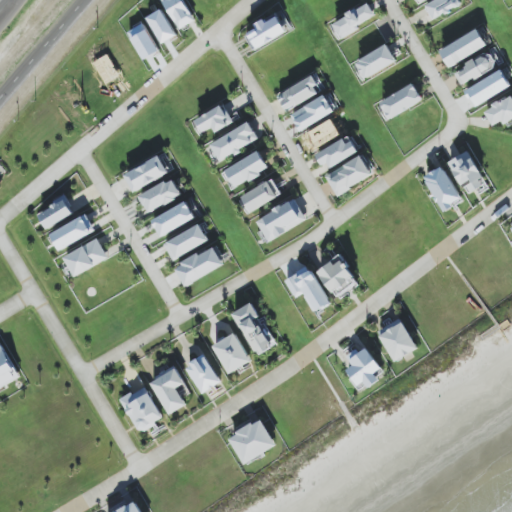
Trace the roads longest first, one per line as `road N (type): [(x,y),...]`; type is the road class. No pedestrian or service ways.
road 1 (residential): [(83,376),(300,247),(450,132),(455,116),(386,0)]
road 2 (residential): [(66,511),(294,369),(511,200)]
road 3 (residential): [(256,0),(0,221)]
road 4 (residential): [(0,234),(140,468)]
road 5 (residential): [(213,37),(230,48),(333,224)]
road 6 (residential): [(82,152),(182,316)]
road 7 (primary): [(0,100),(86,0)]
